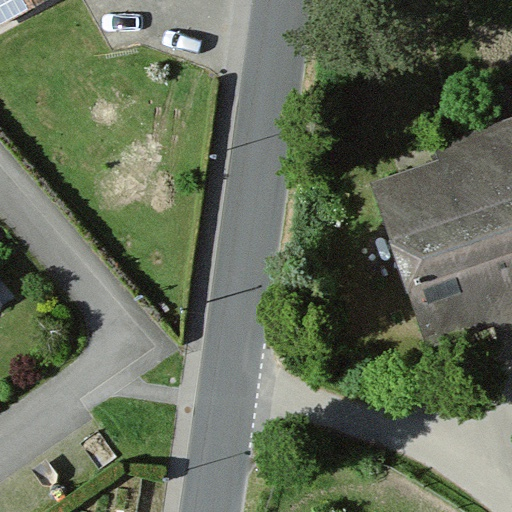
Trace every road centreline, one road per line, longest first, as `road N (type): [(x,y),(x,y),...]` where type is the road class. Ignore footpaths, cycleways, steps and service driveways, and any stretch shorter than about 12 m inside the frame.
road 1 (tertiary): [(205,511),(279,0)]
road 2 (residential): [(0,189),(110,316),(119,344),(100,368),(0,440)]
